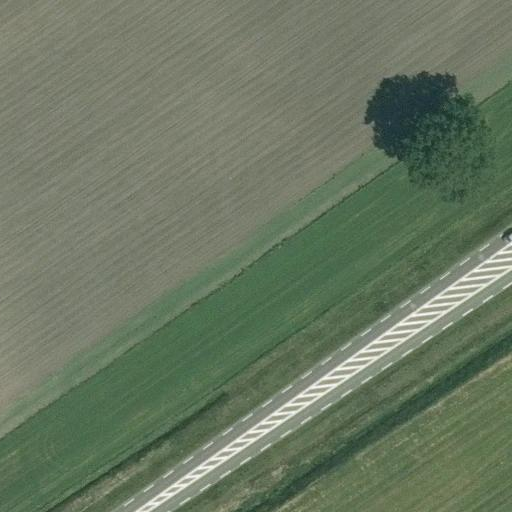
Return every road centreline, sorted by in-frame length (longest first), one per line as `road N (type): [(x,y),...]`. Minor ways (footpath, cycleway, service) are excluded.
road 1 (primary): [(511,238),(128,511)]
road 2 (primary): [(164,511),(511,283)]
